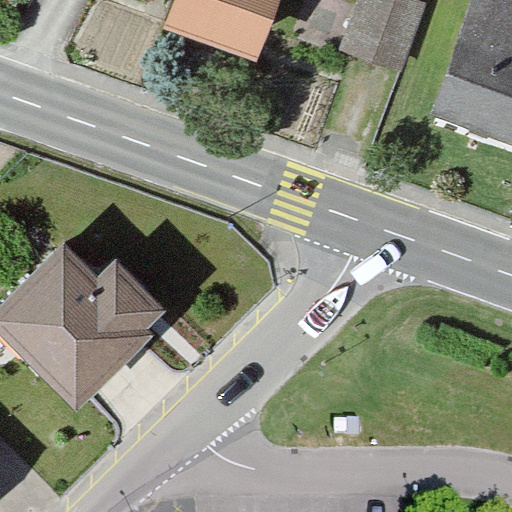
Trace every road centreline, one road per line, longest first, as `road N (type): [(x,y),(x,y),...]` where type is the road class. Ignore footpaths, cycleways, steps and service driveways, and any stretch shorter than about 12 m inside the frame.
road 1 (secondary): [(0,92),(387,229)]
road 2 (residential): [(511,482),(495,473),(375,477),(242,467),(207,445),(191,418)]
road 3 (residential): [(191,418),(387,229)]
road 4 (residential): [(98,511),(191,418)]
road 5 (secondary): [(387,229),(511,272)]
